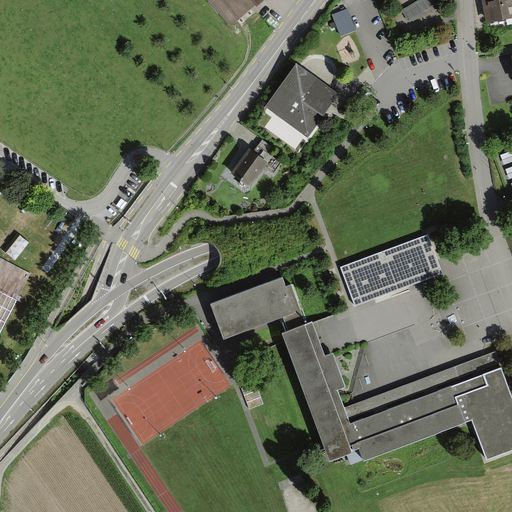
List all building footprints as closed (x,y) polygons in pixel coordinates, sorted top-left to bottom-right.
[(257,7),(264,0),(207,0),(231,26),(255,5),(257,7)] [(440,1),(439,0),(418,0),(402,10),(409,21),(440,1)] [(511,0),(482,0),(486,23),(511,18),(511,0)] [(347,9),(332,15),(341,36),(356,31),(347,9)] [(296,64),(265,107),(308,138),(339,95),(296,64)] [(249,148),(231,173),(250,187),(268,162),(249,148)] [(428,235),(341,267),(355,306),(443,274),(428,235)] [(283,278),(211,304),(224,340),(283,318),(288,331),(282,333),(330,462),(352,454),(351,452),(359,449),(364,461),(472,421),(487,459),(511,449),(511,395),(502,368),(350,424),(344,407),(338,390),(346,387),(333,353),(325,356),(312,322),(306,324),(291,285),(286,286),(283,278)] [(495,352),(344,407),(350,424),(502,368),(495,352)]
